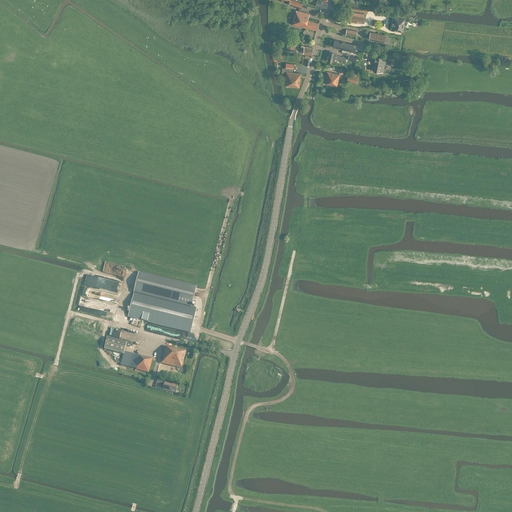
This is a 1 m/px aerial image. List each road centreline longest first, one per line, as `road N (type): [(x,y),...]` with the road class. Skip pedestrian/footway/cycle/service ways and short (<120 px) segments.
road 1 (tertiary): [(194,511),(264,270),(291,118),(330,0)]
road 2 (track): [(257,347),(286,362),(292,389),(286,399),(248,409),(229,490),(325,511)]
